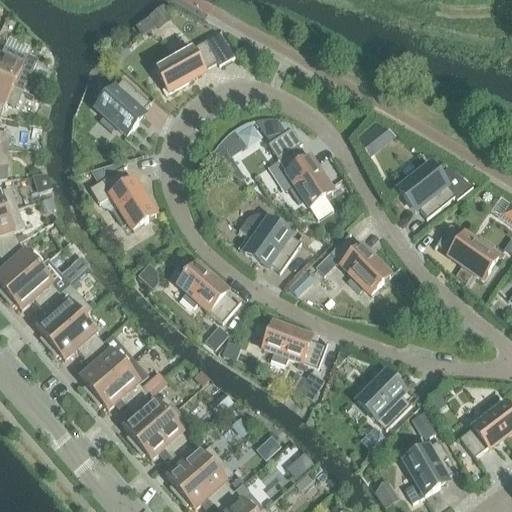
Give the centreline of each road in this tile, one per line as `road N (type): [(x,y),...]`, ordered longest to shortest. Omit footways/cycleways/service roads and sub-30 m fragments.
road 1 (residential): [(511,373),(433,370),(351,343),(269,305),(191,240),(171,191),(175,144),(194,113),(232,96),(268,96),(313,120),(335,143),(434,290)]
road 2 (residential): [(128,511),(0,365)]
